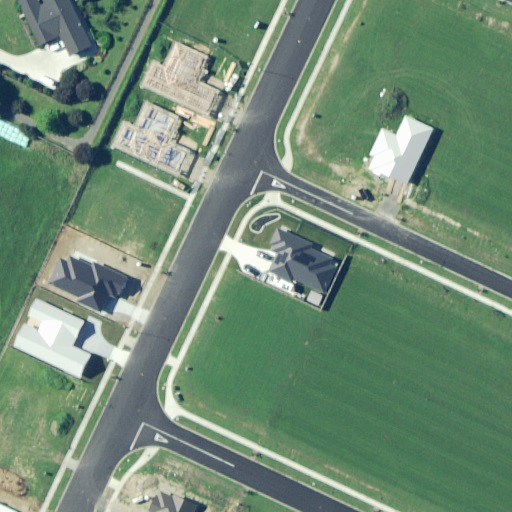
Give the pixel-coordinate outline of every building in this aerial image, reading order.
[(92,46),(69,0),(45,0),(47,3),(40,7),(37,0),(24,0),(19,3),(40,46),(62,36),(72,56),(92,46)] [(155,62),(143,85),(205,116),(219,90),(197,79),(207,58),(178,43),(166,67),(155,62)] [(129,123),(117,146),(179,178),(192,152),(170,140),(181,119),(151,104),(139,128),(129,123)] [(374,157),(368,169),(407,187),(435,128),(405,114),(395,135),(382,128),(370,155),(374,157)] [(270,249),(277,253),(269,270),(292,281),(293,278),(324,293),(336,267),(331,265),(334,258),(312,248),(314,243),(277,226),(269,244),(272,246),(270,249)] [(62,259),(50,284),(98,308),(106,291),(119,298),(129,278),(103,265),(101,269),(81,259),(79,262),(70,257),(67,262),(62,259)] [(26,325),(15,347),(80,380),(93,355),(73,345),(85,323),(39,299),(31,315),(42,320),(37,330),(26,325)] [(194,511),(197,506),(174,494),(172,497),(161,492),(159,496),(156,495),(149,510),(152,511),(194,511)]
